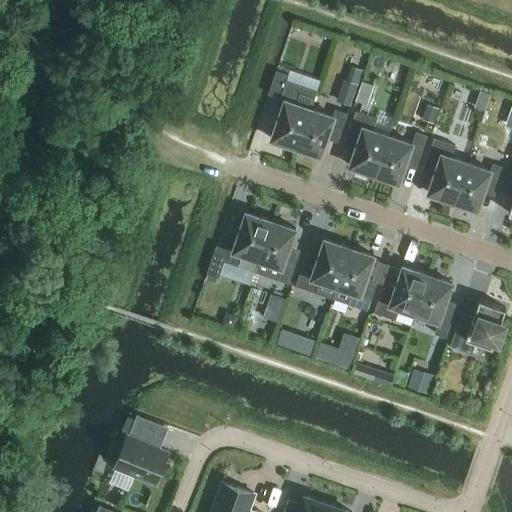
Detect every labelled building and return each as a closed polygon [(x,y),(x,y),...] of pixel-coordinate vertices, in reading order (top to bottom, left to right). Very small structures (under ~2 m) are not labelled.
[(288,73),(276,70),(269,93),(281,97),(287,79),(288,73)] [(343,78),(335,100),(350,106),(358,84),(343,78)] [(281,97),(285,99),(271,138),(296,147),(309,107),(311,108),(317,89),(287,79),(281,97)] [(366,104),(373,85),(362,81),(355,100),(366,104)] [(434,122),(439,108),(427,105),(423,118),(434,122)] [(311,108),(309,107),(296,147),(320,155),(328,133),(339,136),(347,113),(336,109),(334,116),(311,108)] [(357,143),(349,165),(374,174),(387,134),(373,129),(376,118),(355,110),(345,139),(357,143)] [(416,131),(412,142),(387,134),(374,174),(399,182),(406,160),(417,163),(427,135),(416,131)] [(428,192),(452,201),(466,161),(451,156),(455,145),(434,138),(424,166),(435,170),(428,192)] [(490,170),(466,161),(452,201),(477,209),(485,187),(495,190),(504,167),(492,163),(490,170)] [(254,270),(271,220),(247,211),(233,250),(217,244),(207,273),(218,277),(224,260),(254,270)] [(296,228),(271,220),(254,270),(289,283),(298,254),(288,250),(296,228)] [(296,285),(332,297),(349,246),(325,238),(317,260),(306,257),(296,285)] [(374,255),(349,246),(332,297),(367,309),(377,281),(366,277),(374,255)] [(414,313),(428,273),(403,265),(395,287),(384,283),(374,312),(395,319),(399,308),(414,313)] [(452,282),(428,273),(414,313),(438,321),(434,332),(446,336),(455,308),(445,304),(452,282)] [(272,294),(268,305),(281,310),(285,299),(272,294)] [(479,298),(471,320),(460,316),(450,345),(471,352),(475,341),(492,347),(494,339),(498,341),(505,322),(501,320),(506,307),(479,298)] [(317,351),(349,363),(360,333),(345,328),(339,344),(322,338),(317,351)] [(281,329),(276,343),(288,346),(292,333),(281,329)] [(355,361),(351,371),(357,373),(361,363),(355,361)] [(413,374),(409,386),(428,392),(432,380),(413,374)] [(170,451),(142,440),(148,426),(134,420),(128,434),(127,433),(113,467),(156,485),(170,451)] [(223,481),(211,511),(258,511),(249,508),(254,493),(223,481)] [(325,511),(329,503),(305,495),(298,511),(325,511)] [(96,511),(124,511),(125,511),(100,501),(96,511)] [(329,503),(325,511),(351,511),(352,511),(329,503)]
